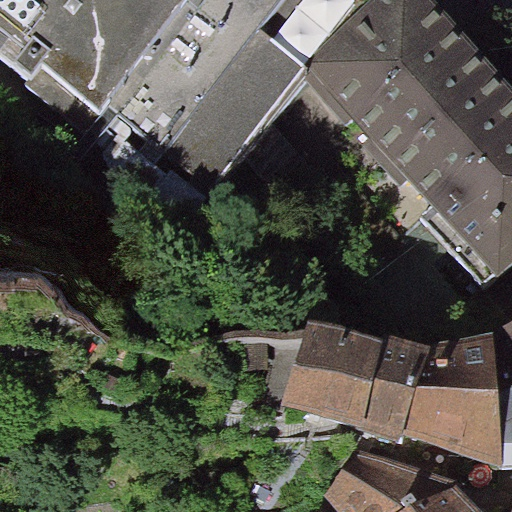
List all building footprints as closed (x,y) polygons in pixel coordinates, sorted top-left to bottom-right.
[(0,0),(0,35),(193,195),(309,77),(377,16),(355,0),(0,0)] [(309,77),(404,184),(510,90),(429,0),(395,0),(377,16),(309,77)] [(511,92),(510,90),(404,184),(501,291),(511,280),(511,92)] [(407,441),(433,353),(388,340),(385,348),(306,333),(302,345),(284,408),(314,419),(364,435),(403,450),(407,441)] [(499,345),(503,475),(511,475),(511,334),(498,340),(499,345)] [(433,353),(407,441),(461,460),(503,475),(499,345),(434,348),(433,353)] [(361,449),(324,497),(336,511),(413,511),(461,484),(361,449)] [(482,511),(461,484),(413,511),(482,511)]
